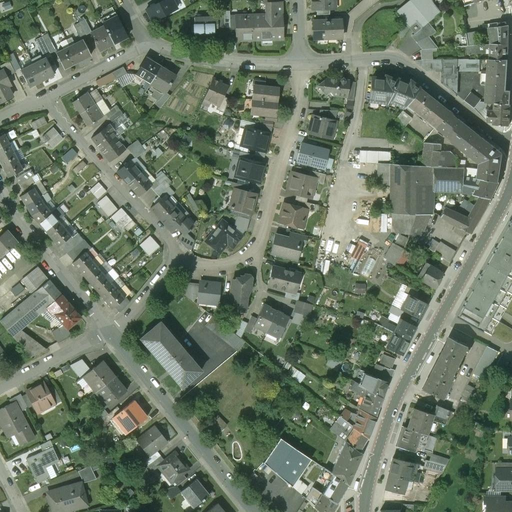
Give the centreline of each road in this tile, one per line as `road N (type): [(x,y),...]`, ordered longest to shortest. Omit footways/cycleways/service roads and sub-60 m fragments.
road 1 (tertiary): [(363,511),(392,407),(511,185)]
road 2 (residential): [(180,260),(228,263),(259,241),(295,114),(298,63)]
road 3 (residential): [(511,144),(396,59),(298,63)]
road 4 (residential): [(109,330),(254,511)]
road 5 (residential): [(44,98),(180,260)]
road 6 (residential): [(0,192),(109,330)]
road 7 (residential): [(298,63),(203,60),(148,42)]
road 8 (residential): [(0,388),(109,330)]
